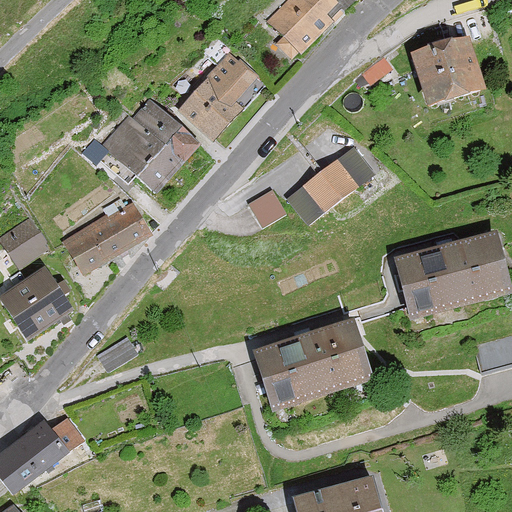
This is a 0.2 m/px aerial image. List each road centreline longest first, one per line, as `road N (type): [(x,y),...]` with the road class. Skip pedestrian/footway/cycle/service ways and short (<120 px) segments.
road 1 (residential): [(337,54),(24,406)]
road 2 (residential): [(337,54),(354,59),(430,11),(475,0)]
